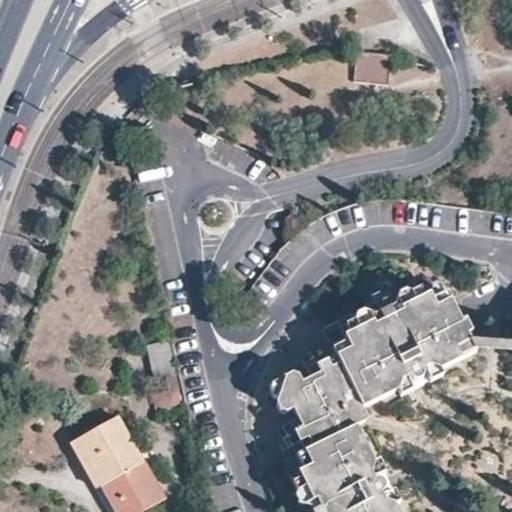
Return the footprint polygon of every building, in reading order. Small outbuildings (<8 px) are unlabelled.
[(392,56),(362,51),(357,79),(388,84),(392,56)] [(473,350),(439,278),(387,303),(379,286),(368,291),(377,309),(325,334),(330,344),(334,353),(356,399),(358,403),(392,387),(396,394),(406,390),(400,377),(404,375),(406,379),(409,381),(412,381),(415,380),(416,380),(418,379),(420,376),(421,374),(421,370),(420,368),(422,367),(428,378),(439,374),(435,367),(473,350)] [(175,372),(168,336),(164,337),(146,341),(153,376),(175,372)] [(345,404),(356,399),(334,353),(324,358),(319,348),(317,343),(306,349),(309,354),(313,364),(304,368),(307,373),(295,379),(292,372),(286,368),(279,371),(278,377),(271,376),(266,378),(265,381),(264,383),(267,388),(273,391),(272,397),(275,402),(279,404),(289,400),(294,412),(288,415),(293,423),(284,428),(279,430),(284,441),(289,439),(298,434),(302,443),(348,421),(344,412),(345,404)] [(324,358),(334,353),(330,344),(319,348),(324,358)] [(299,358),(304,368),(313,364),(309,354),(299,358)] [(182,404),(175,372),(164,374),(167,387),(169,387),(174,406),(182,404)] [(174,406),(169,387),(167,387),(150,392),(154,411),(174,406)] [(361,409),(358,403),(356,399),(345,404),(344,412),(348,421),(353,419),(359,416),(360,412),(361,409)] [(280,418),(284,428),(293,423),(288,415),(280,418)] [(133,511),(162,494),(111,416),(78,438),(95,465),(85,471),(94,485),(99,482),(118,511),(133,511)] [(353,419),(348,421),(302,443),(294,448),(283,453),(308,504),(292,511),(399,511),(393,498),(398,495),(393,485),(381,491),(379,488),(380,485),(382,483),(383,480),(384,477),(383,476),(382,474),(380,472),(377,470),(374,471),(371,472),(369,469),(382,462),(377,451),(371,454),(353,419)] [(294,448),(302,443),(298,434),(289,439),(294,448)] [(68,445),(85,471),(95,465),(78,438),(68,445)] [(111,511),(118,511),(99,482),(94,485),(111,511)]
